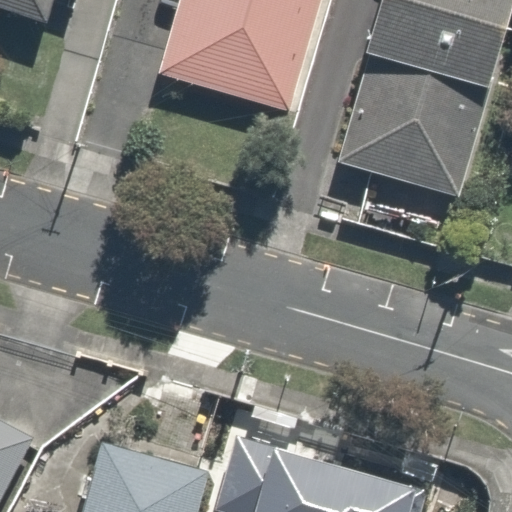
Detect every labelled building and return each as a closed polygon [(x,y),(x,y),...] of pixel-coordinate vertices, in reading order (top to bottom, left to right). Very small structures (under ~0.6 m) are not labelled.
[(0,0),(0,9),(26,17),(31,0),(0,0)] [(165,0),(150,71),(296,104),(319,0),(165,0)] [(353,0),(340,45),(358,50),(324,164),(436,197),(494,0),(353,0)] [(0,493),(23,452),(49,417),(0,392),(0,493)] [(207,511),(219,472),(83,431),(63,497),(81,503),(77,511),(207,511)]
